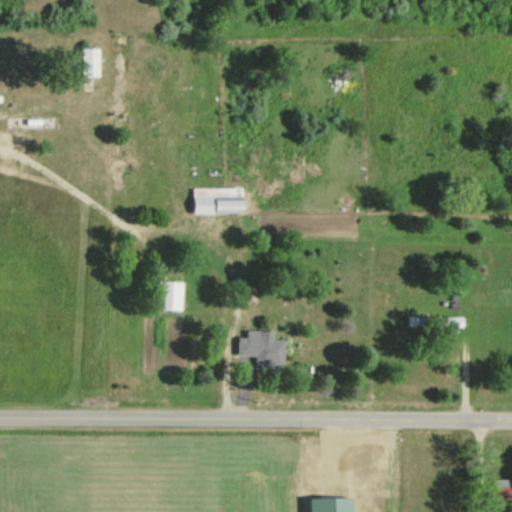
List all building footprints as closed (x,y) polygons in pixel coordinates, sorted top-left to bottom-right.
[(73,76),(91,76),(91,48),(74,48),(73,76)] [(187,188),(187,213),(237,212),(236,187),(187,188)] [(152,309),(179,310),(180,282),(154,281),(152,309)] [(426,316),(426,327),(462,326),(462,316),(426,316)] [(280,339),(269,339),(269,330),(242,330),(242,337),(233,337),(233,355),(251,355),(251,368),(279,368),(280,339)] [(488,497),(511,497),(511,480),(489,480),(488,497)] [(301,511),(346,511),(347,511),(349,511),(349,497),(302,498),(301,511)]
